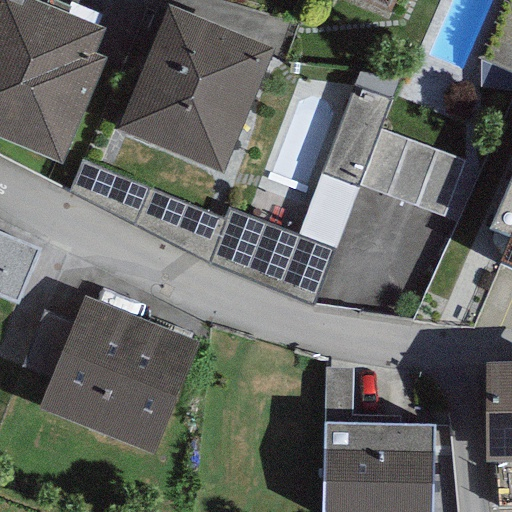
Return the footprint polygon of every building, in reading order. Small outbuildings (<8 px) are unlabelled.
[(103,22),(48,0),(0,0),(0,133),(60,159),(103,54),(91,49),(103,22)] [(273,42),(169,0),(167,0),(117,125),(222,168),(273,42)] [(390,99),(353,85),(322,171),(359,184),(379,128),(390,99)] [(463,159),(379,128),(359,184),(442,215),(463,159)] [(146,186),(81,160),(68,190),(132,224),(146,186)] [(511,170),(489,224),(509,232),(498,258),(511,263),(511,170)] [(359,184),(322,171),(298,235),(333,247),(359,184)] [(225,219),(146,186),(132,224),(208,261),(225,219)] [(229,209),(225,219),(208,261),(312,303),(333,247),(298,235),(229,209)] [(0,224),(0,289),(16,296),(39,240),(0,224)] [(198,339),(83,294),(73,321),(49,377),(38,406),(153,452),(198,339)] [(49,377),(73,321),(45,309),(21,365),(46,376),(49,377)] [(511,357),(483,358),(485,455),(493,455),(511,455),(511,357)] [(352,368),(325,367),(323,420),(350,421),(352,368)] [(350,421),(323,420),(321,511),(428,511),(430,422),(350,421)] [(511,501),(511,455),(493,455),(496,501),(511,501)]
